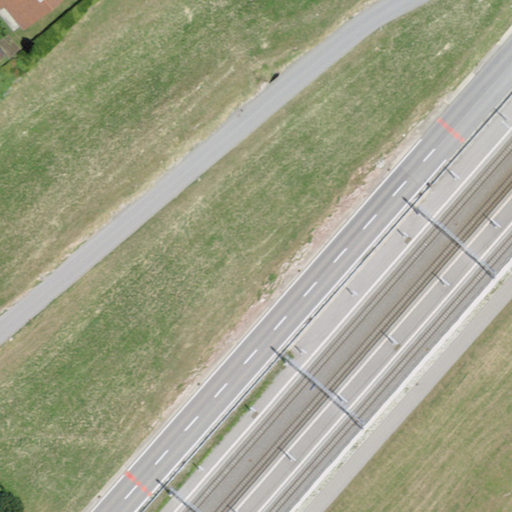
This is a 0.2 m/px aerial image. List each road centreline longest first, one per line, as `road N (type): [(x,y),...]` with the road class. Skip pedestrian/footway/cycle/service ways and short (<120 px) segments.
road 1 (secondary): [(113,511),(511,62)]
road 2 (unclassified): [(406,0),(375,16),(0,331)]
